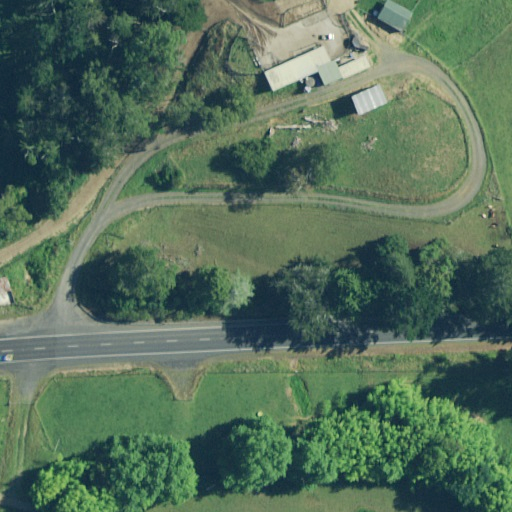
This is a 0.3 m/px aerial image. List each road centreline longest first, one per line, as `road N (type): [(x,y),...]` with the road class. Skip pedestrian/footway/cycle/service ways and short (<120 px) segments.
road 1 (primary): [(0,341),(511,320)]
road 2 (track): [(224,2),(187,43),(139,137),(92,192),(44,237),(0,262)]
road 3 (track): [(49,338),(15,437),(8,511)]
